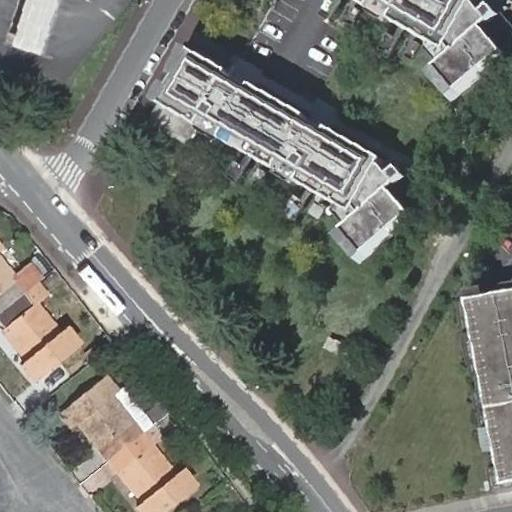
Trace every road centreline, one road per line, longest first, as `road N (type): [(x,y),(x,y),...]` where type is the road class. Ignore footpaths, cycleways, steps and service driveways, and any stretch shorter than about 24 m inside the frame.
road 1 (tertiary): [(321,511),(48,195)]
road 2 (unclassified): [(48,195),(169,0)]
